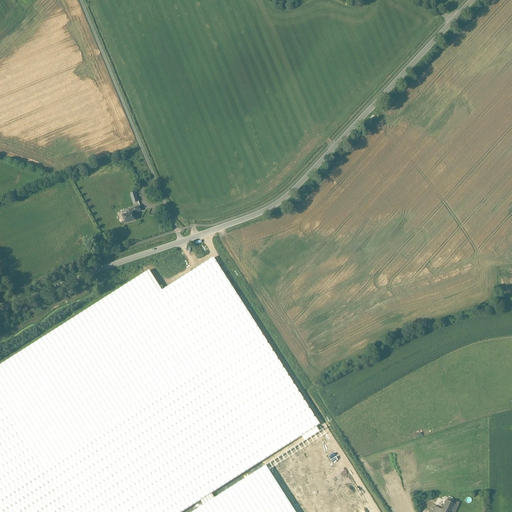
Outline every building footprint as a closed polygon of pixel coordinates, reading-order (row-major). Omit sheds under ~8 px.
[(136,193),(130,194),(133,203),(138,202),(136,193)] [(130,214),(122,216),(125,224),(135,221),(133,214),(132,213),(130,214)] [(144,275),(0,364),(0,511),(182,511),(200,500),(211,494),(263,460),(144,275)] [(295,511),(266,466),(214,499),(203,505),(193,511),(295,511)] [(462,500),(449,493),(442,506),(438,503),(433,511),(451,511),(453,509),(456,510),(462,500)] [(211,494),(200,500),(203,505),(214,499),(211,494)]
